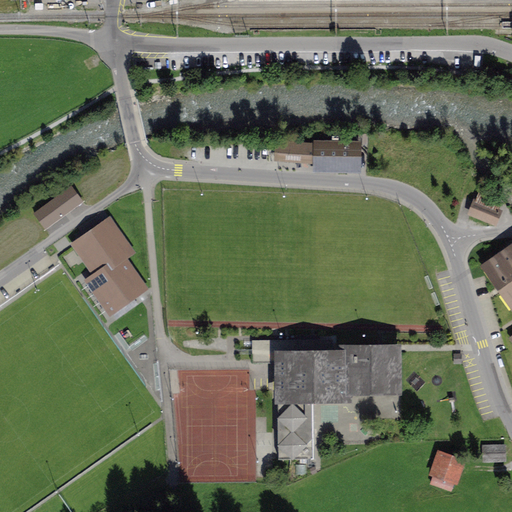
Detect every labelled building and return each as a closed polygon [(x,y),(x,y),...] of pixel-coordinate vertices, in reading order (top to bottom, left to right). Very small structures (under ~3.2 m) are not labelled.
[(357,146),(317,145),(279,142),(278,146),(277,157),(316,160),(316,166),(357,166),(357,146)] [(35,214),(45,228),(82,201),(71,187),(35,214)] [(496,210),(499,202),(478,194),(471,213),(495,223),(499,212),(496,210)] [(107,222),(77,243),(98,274),(90,280),(112,311),(142,289),(121,258),(129,253),(107,222)] [(511,301),(511,249),(488,267),(511,301)] [(265,359),(264,339),(253,340),(254,360),(265,359)] [(346,388),(396,388),(395,351),(345,351),(345,356),(280,356),(281,376),(278,376),(279,459),(313,458),(312,396),(346,396),(346,388)] [(503,459),(503,447),(485,447),(485,460),(503,459)] [(464,463),(437,454),(431,472),(457,481),(461,471),(464,463)]
